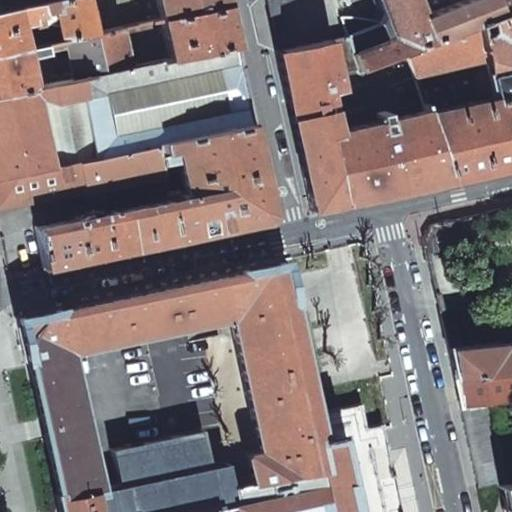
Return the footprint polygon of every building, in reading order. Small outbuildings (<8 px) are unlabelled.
[(51,0),(1,11),(0,10),(0,53),(24,48),(17,18),(38,14),(52,9),(59,41),(93,33),(85,0),(51,0)] [(0,0),(0,8),(1,11),(51,0),(0,0)] [(155,0),(160,19),(224,5),(223,0),(155,0)] [(286,50),(276,5),(268,0),(264,0),(270,27),(276,52),(286,50)] [(378,0),(383,10),(380,17),(380,19),(378,19),(370,19),(338,18),(345,38),(355,67),(356,71),(405,52),(475,24),(511,9),(511,0),(462,0),(423,16),(417,0),(378,0)] [(373,0),(376,7),(383,10),(378,0),(373,0)] [(101,73),(233,44),(228,21),(224,5),(160,19),(93,33),(101,73)] [(380,17),(383,10),(376,7),(370,19),(378,19),(380,19),(380,17)] [(511,9),(475,24),(483,59),(485,66),(490,91),(491,97),(492,98),(511,95),(511,9)] [(475,24),(405,52),(412,76),(483,59),(475,24)] [(24,48),(0,53),(0,94),(33,88),(26,56),(65,46),(72,79),(78,78),(101,73),(93,33),(59,41),(24,48)] [(335,130),(326,92),(339,89),(335,72),(355,67),(345,38),(286,50),(276,52),(283,87),(310,211),(423,186),(446,181),(424,111),(388,119),(386,110),(376,112),(378,121),(335,130)] [(233,44),(101,73),(78,78),(94,157),(250,123),(240,79),(233,44)] [(480,72),(474,73),(478,93),(490,91),(485,66),(479,67),(480,72)] [(33,88),(0,94),(0,177),(94,157),(78,78),(72,79),(33,88)] [(491,97),(424,111),(446,181),(463,178),(511,166),(511,95),(492,98),(491,97)] [(250,123),(94,157),(0,177),(0,206),(79,190),(80,193),(161,176),(157,162),(176,158),(183,195),(154,202),(152,202),(33,228),(42,268),(158,243),(265,220),(270,213),(250,123)] [(422,238),(425,252),(454,246),(458,240),(455,219),(430,224),(422,238)] [(53,493),(55,503),(92,494),(102,493),(71,352),(228,318),(257,451),(246,453),(244,456),(250,481),(263,479),(325,465),(320,442),(314,413),(291,306),(294,305),(283,257),(258,263),(236,268),(237,271),(62,309),(61,306),(13,316),(24,363),(26,363),(27,364),(55,493),(53,493)] [(440,317),(446,347),(462,346),(462,340),(460,340),(455,314),(440,317)] [(446,347),(453,377),(505,371),(501,345),(500,341),(462,346),(446,347)] [(511,343),(501,345),(505,371),(511,370),(511,369),(511,343)] [(453,377),(459,408),(489,405),(511,402),(511,378),(511,370),(505,371),(453,377)] [(360,403),(314,413),(325,465),(335,511),(401,511),(384,429),(382,423),(366,426),(360,403)] [(459,408),(477,487),(498,485),(507,484),(489,405),(459,408)] [(335,511),(325,465),(263,479),(267,495),(188,511),(335,511)] [(169,499),(171,511),(188,511),(267,495),(263,479),(250,481),(245,482),(234,485),(232,486),(208,491),(169,499)] [(498,485),(503,511),(511,511),(511,483),(507,484),(498,485)] [(55,503),(57,511),(95,511),(92,494),(55,503)]
